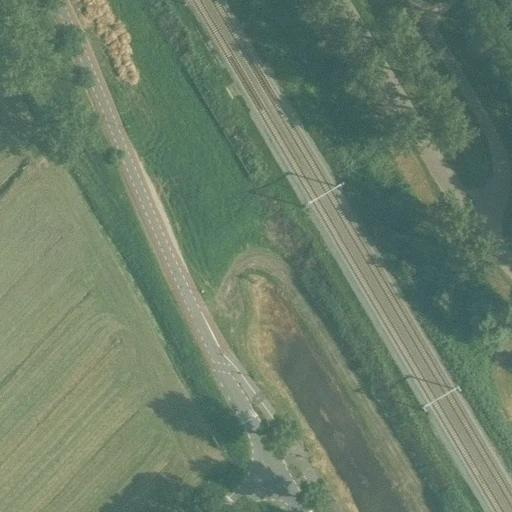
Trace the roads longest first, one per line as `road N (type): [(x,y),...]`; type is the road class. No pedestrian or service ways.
road 1 (unclassified): [(278,480),(46,0)]
road 2 (unclassified): [(511,270),(476,232),(335,0)]
